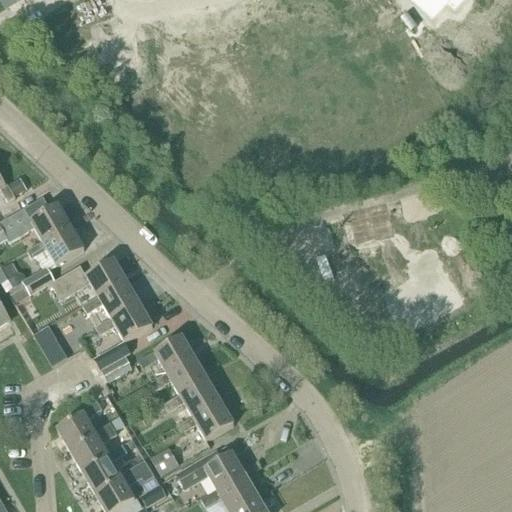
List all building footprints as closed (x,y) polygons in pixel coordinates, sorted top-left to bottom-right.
[(409,0),(432,21),(447,6),(454,13),(465,0),(409,0)] [(359,5),(328,12),(338,57),(391,45),(376,20),(363,23),(359,5)] [(296,19),(262,27),(272,71),(304,64),(305,68),(324,63),(316,29),(299,33),(296,19)] [(225,36),(196,42),(206,85),(223,81),(227,101),(256,94),(247,55),(230,59),(225,36)] [(169,48),(146,53),(155,96),(169,93),(171,104),(194,99),(188,73),(175,76),(169,48)] [(129,87),(116,90),(122,116),(145,110),(142,99),(155,96),(146,53),(122,59),(129,87)] [(0,193),(1,193),(8,206),(15,202),(7,188),(6,189),(0,178),(0,193)] [(34,232),(42,246),(44,248),(72,232),(58,209),(31,225),(24,213),(0,226),(0,246),(7,243),(9,247),(34,232)] [(84,254),(72,232),(44,248),(42,246),(27,255),(32,263),(36,261),(44,273),(22,286),(23,287),(8,295),(16,308),(30,300),(51,288),(55,286),(49,275),(56,271),(84,254)] [(90,288),(98,301),(100,304),(127,287),(114,265),(86,281),(80,271),(55,286),(51,288),(61,305),(90,288)] [(0,273),(0,286),(1,289),(13,281),(20,278),(13,266),(6,270),(0,273)] [(438,269),(386,297),(404,332),(457,305),(438,269)] [(127,287),(100,304),(98,301),(83,310),(88,318),(103,309),(111,323),(112,325),(140,308),(127,287)] [(0,329),(9,325),(0,308),(0,329)] [(153,331),(140,308),(112,325),(111,323),(96,332),(101,340),(116,331),(125,347),(153,331)] [(138,365),(143,373),(158,364),(166,377),(168,380),(195,363),(182,341),(155,357),(154,355),(138,365)] [(93,364),(100,376),(129,359),(122,347),(93,364)] [(60,350),(45,358),(53,371),(67,363),(60,350)] [(108,387),(133,373),(127,362),(102,377),(108,387)] [(156,395),(171,386),(179,399),(180,401),(181,401),(208,385),(195,363),(168,380),(166,377),(151,386),(156,395)] [(168,416),(184,407),(192,421),(193,423),(221,407),(217,401),(208,385),(181,401),(180,401),(179,399),(164,408),(168,416)] [(95,437),(87,424),(102,415),(98,407),(82,416),(83,419),(57,435),(70,456),(97,440),(95,437)] [(193,423),(192,421),(176,430),(181,438),(196,429),(206,445),(234,429),(221,407),(193,423)] [(95,437),(97,440),(70,456),(83,477),(110,461),(108,458),(102,448),(117,439),(110,428),(95,437)] [(108,458),(110,461),(83,477),(95,499),(122,482),(120,479),(112,466),(128,457),(123,449),(108,458)] [(169,451),(150,462),(161,480),(180,470),(169,451)] [(209,481),(216,494),(217,496),(245,480),(232,457),(222,463),(217,454),(175,479),(184,496),(209,481)] [(122,482),(95,499),(103,511),(121,511),(135,504),(127,491),(142,483),(144,487),(153,481),(144,465),(120,479),(122,482)] [(245,480),(217,496),(216,494),(201,503),(206,511),(221,502),(226,511),(240,511),(258,502),(245,480)] [(158,489),(147,496),(139,501),(145,511),(165,501),(158,489)] [(264,511),(258,502),(240,511),(264,511)]
